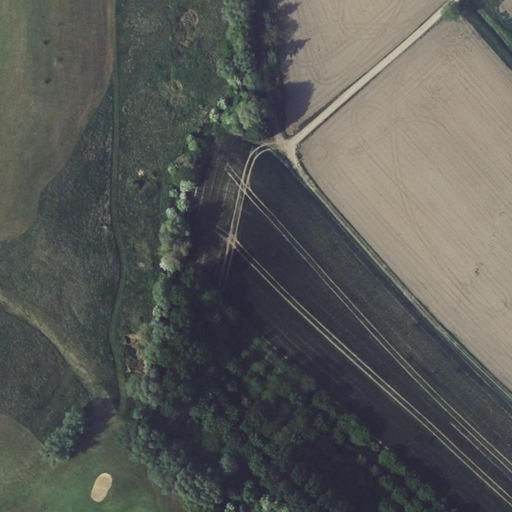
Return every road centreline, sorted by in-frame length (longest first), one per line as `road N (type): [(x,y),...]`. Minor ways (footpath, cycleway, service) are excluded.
road 1 (track): [(511,397),(394,279),(285,148),(270,97),(261,0)]
road 2 (unclassified): [(454,0),(285,148)]
